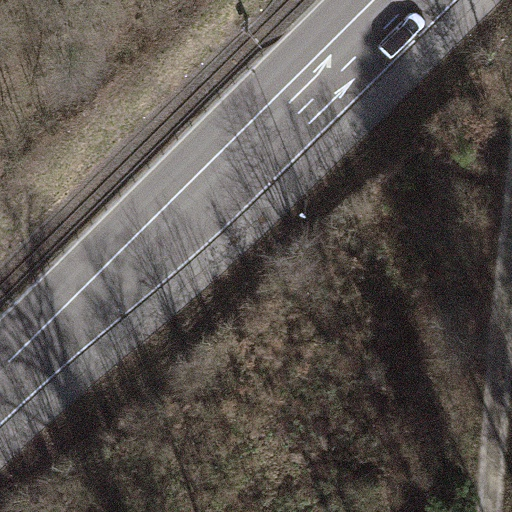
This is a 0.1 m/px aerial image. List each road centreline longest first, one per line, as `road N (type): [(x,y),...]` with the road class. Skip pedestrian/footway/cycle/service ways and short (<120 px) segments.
road 1 (primary): [(391,0),(0,372)]
road 2 (track): [(492,511),(511,245)]
